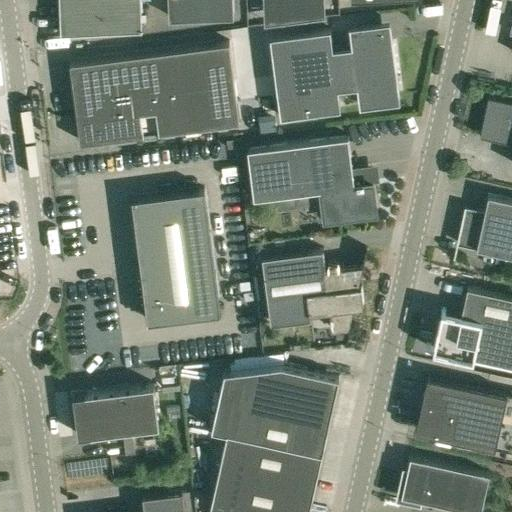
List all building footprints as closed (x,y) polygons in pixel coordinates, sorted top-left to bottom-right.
[(141,0),(59,0),(61,30),(142,27),(141,0)] [(168,0),(169,15),(234,12),(233,0),(168,0)] [(397,79),(392,39),(390,19),(349,25),(352,44),(333,47),(330,27),(270,35),(281,115),(341,107),(338,87),(357,84),(360,104),(400,99),(397,79)] [(230,39),(150,50),(70,60),(80,140),(160,130),(240,119),(230,39)] [(511,100),(488,96),(480,135),(511,141),(511,100)] [(348,134),(248,146),(254,196),(295,190),(296,203),(323,199),(325,216),(376,210),(372,180),(363,181),(363,179),(357,180),(357,182),(354,182),(348,134)] [(220,310),(204,186),(132,195),(148,319),(220,310)] [(511,197),(488,192),(485,208),(484,211),(465,207),(466,204),(465,203),(453,255),(455,255),(458,241),(511,253),(511,197)] [(350,325),(354,303),(364,302),(361,281),(359,281),(364,261),(362,261),(345,263),(326,266),(323,246),(263,254),(271,321),(312,316),(311,310),(330,307),(332,327),(349,324),(350,325)] [(459,325),(439,321),(433,347),(474,356),(474,355),(485,357),(486,361),(497,360),(511,363),(511,293),(468,283),(459,325)] [(308,511),(339,374),(282,362),(225,369),(212,426),(227,429),(211,504),(209,503),(209,504),(229,509),(229,511),(308,511)] [(428,372),(416,427),(495,444),(511,447),(511,391),(507,390),(428,372)] [(154,382),(73,392),(79,433),(159,423),(154,382)] [(403,463),(396,496),(421,502),(422,497),(481,510),(489,470),(410,453),(408,464),(403,463)] [(185,511),(182,487),(143,492),(145,511),(144,511),(185,511)]
